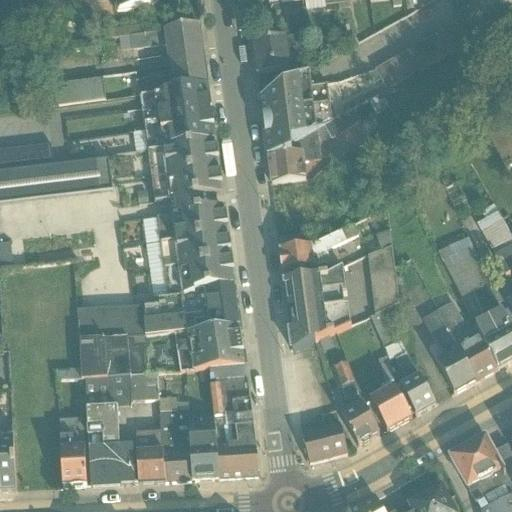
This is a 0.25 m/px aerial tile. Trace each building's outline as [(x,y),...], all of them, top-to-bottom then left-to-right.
[(111,0),(113,16),(150,10),(148,0),(111,0)] [(474,24),(387,66),(400,94),(488,52),(474,24)] [(160,33),(165,63),(202,58),(198,28),(160,33)] [(247,43),(249,60),(286,55),(283,38),(247,43)] [(252,79),(288,73),(286,55),(249,60),(252,79)] [(169,93),(207,88),(202,58),(165,63),(169,93)] [(254,102),(261,159),(300,154),(317,150),(308,74),(254,102)] [(121,96),(147,91),(144,78),(119,83),(121,96)] [(121,110),(118,86),(89,90),(92,114),(121,110)] [(178,149),(213,144),(207,88),(169,93),(178,149)] [(163,179),(217,171),(213,144),(178,149),(159,151),(163,179)] [(265,187),(304,182),(300,154),(261,159),(265,187)] [(163,179),(167,207),(221,200),(217,171),(163,179)] [(274,220),(310,215),(306,188),(270,193),(274,220)] [(170,235),(224,228),(221,207),(221,200),(167,207),(168,214),(170,235)] [(511,217),(490,230),(482,216),(470,223),(481,242),(454,257),(462,272),(499,251),(505,261),(511,257),(511,259),(511,217)] [(135,225),(134,243),(154,245),(155,227),(135,225)] [(170,235),(175,266),(228,258),(224,228),(170,235)] [(279,276),(313,271),(310,248),(275,253),(279,276)] [(179,297),(233,290),(228,258),(175,266),(179,297)] [(342,307),(337,276),(278,284),(283,316),(342,307)] [(179,297),(184,337),(238,330),(233,290),(179,297)] [(342,307),(283,316),(288,354),(313,345),(347,332),(342,307)] [(497,373),(511,364),(511,339),(503,324),(477,340),(497,373)] [(190,380),(244,372),(238,330),(184,337),(190,380)] [(497,373),(477,340),(456,352),(475,386),(497,373)] [(453,399),(475,386),(456,352),(433,366),(453,399)] [(413,422),(435,409),(414,376),(392,389),(413,422)] [(413,422),(392,389),(366,405),(387,439),(413,422)] [(252,407),(253,439),(269,439),(268,407),(252,407)] [(356,450),(378,437),(360,408),(338,421),(356,450)] [(305,467),(345,458),(338,427),(301,435),(305,467)] [(218,486),(257,482),(253,437),(214,440),(218,486)] [(465,497),(504,475),(482,438),(444,461),(465,497)] [(218,486),(214,440),(185,443),(189,488),(218,486)] [(0,495),(11,495),(7,443),(0,443),(0,495)] [(163,490),(189,488),(185,443),(159,445),(163,490)] [(163,490),(159,445),(132,448),(136,493),(163,490)] [(88,493),(131,491),(129,452),(86,454),(88,493)] [(88,493),(86,454),(56,455),(57,494),(88,493)] [(407,511),(452,511),(439,487),(404,505),(407,511)] [(378,511),(374,502),(356,511),(378,511)]
